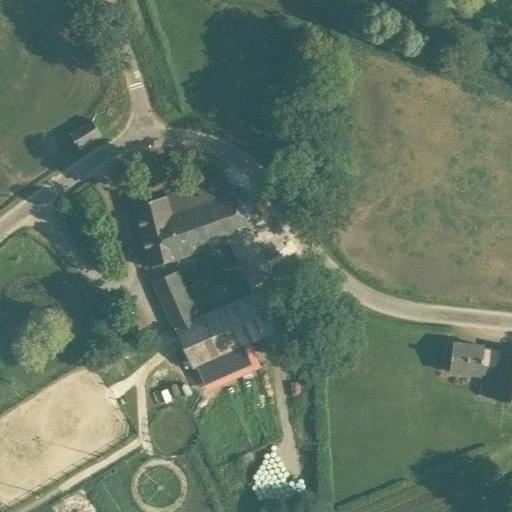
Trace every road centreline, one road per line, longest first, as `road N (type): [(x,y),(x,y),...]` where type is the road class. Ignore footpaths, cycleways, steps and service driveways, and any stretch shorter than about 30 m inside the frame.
road 1 (unclassified): [(511,320),(371,301),(322,266),(261,178),(231,152),(179,134),(149,139)]
road 2 (unclassified): [(149,139),(58,180),(0,236)]
road 3 (unclassified): [(149,139),(109,0)]
